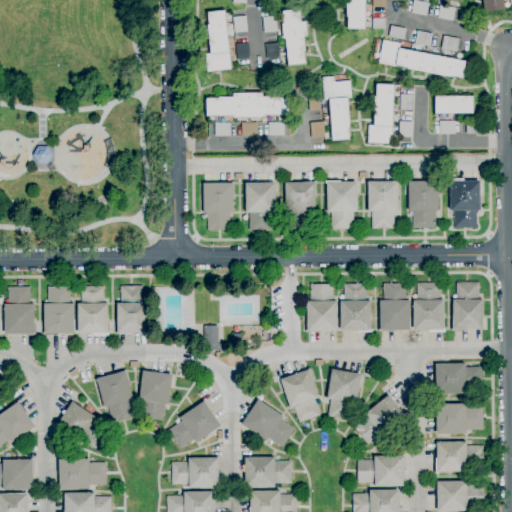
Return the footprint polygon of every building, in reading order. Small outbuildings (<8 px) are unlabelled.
[(364,0),(364,29),(348,29),(348,16),(346,16),(346,0),(364,0)] [(370,0),(371,7),(384,8),(384,0),(370,0)] [(426,16),(411,13),(413,0),(429,3),(426,16)] [(484,13),(482,0),(503,0),(505,10),(484,13)] [(453,21),(437,18),(439,5),(455,8),(453,21)] [(288,65),(285,38),(283,39),(281,24),(284,24),(282,11),(299,10),(300,22),(305,22),(307,36),(303,37),(304,51),(303,51),(304,63),(288,65)] [(207,72),(205,55),(211,54),(207,25),(209,25),(207,13),(224,11),(230,69),(207,72)] [(234,33),(232,18),(245,16),(247,32),(234,33)] [(264,33),(262,18),(275,16),(277,32),(264,33)] [(372,29),(372,19),(385,19),(385,29),(372,29)] [(404,40),(389,37),(390,26),(406,29),(404,40)] [(430,47),(414,44),(417,31),(432,34),(430,47)] [(456,52),(441,49),(443,36),(458,39),(456,52)] [(462,78),(449,75),(449,77),(407,69),(408,68),(395,65),(395,67),(378,63),(383,40),(400,44),(399,49),(465,62),(462,78)] [(237,60),(235,44),(248,43),(250,59),(237,60)] [(267,60),(265,45),(278,43),(280,59),(267,60)] [(332,141),(329,100),(324,100),(322,78),(332,77),(333,83),(349,81),(351,98),(347,98),(349,127),(348,127),(349,139),(332,141)] [(391,144),(368,143),(368,126),(374,126),(375,97),(376,97),(376,85),(393,85),(391,144)] [(234,120),(222,120),(222,116),(206,116),(206,99),(219,99),(219,98),(233,98),(233,94),(262,94),(262,97),(276,97),(276,99),(288,99),(288,115),(262,115),(262,117),(234,118),(234,120)] [(309,112),(308,96),(319,95),(320,111),(309,112)] [(412,111),(400,110),(400,95),(413,95),(412,111)] [(472,113),(435,114),(435,97),(472,97),(472,113)] [(439,135),(439,122),(454,121),(455,134),(439,135)] [(466,134),(466,121),(476,121),(477,134),(466,134)] [(311,139),(310,123),(323,122),(324,137),(311,139)] [(411,138),(398,137),(399,122),(412,122),(411,138)] [(214,137),(214,123),(230,123),(230,136),(214,137)] [(241,136),(241,123),(257,123),(257,136),(241,136)] [(268,136),(268,123),(284,123),(284,136),(268,136)] [(37,164),(32,156),(37,147),(47,147),(52,155),(47,164),(37,164)] [(476,228),(453,228),(453,211),(449,211),(449,179),(464,179),(464,181),(479,181),(479,211),(476,211),(476,228)] [(331,230),(330,212),(327,212),(326,184),(324,184),(324,181),(340,181),(340,182),(356,182),(357,212),(353,212),(353,229),(331,230)] [(372,229),(371,212),(368,212),(367,182),(397,182),(397,212),(394,212),(394,229),(372,229)] [(435,229),(412,228),(412,211),(408,211),(408,182),(438,182),(438,212),(435,212),(435,229)] [(249,230),(249,213),(245,213),(245,184),(275,183),(275,213),(270,213),(271,230),(249,230)] [(292,230),(292,213),(285,213),(285,183),(315,183),(315,212),(308,213),(308,230),(292,230)] [(207,231),(207,214),(203,214),(203,184),(233,184),(233,213),(229,213),(229,230),(207,231)] [(444,332),(430,333),(430,331),(413,331),(413,301),(417,301),(416,284),(439,283),(439,300),(443,300),(443,329),(444,329),(444,332)] [(483,330),(453,330),(452,300),(456,300),(456,283),(478,283),(478,300),(482,300),(483,330)] [(307,332),(306,302),(310,302),(310,285),(332,284),(332,302),(336,302),(336,331),(307,332)] [(371,333),(357,333),(357,331),(340,331),(340,301),(344,301),(344,284),(366,284),(366,301),(370,301),(370,330),(371,330),(371,333)] [(380,331),(379,301),(383,301),(383,284),(405,284),(406,301),(409,301),(410,330),(380,331)] [(34,334),(4,335),(4,305),(8,305),(8,287),(30,287),(30,304),(34,304),(34,334)] [(74,334),(44,334),(44,304),(47,304),(47,287),(70,287),(70,304),(74,304),(74,334)] [(93,336),(93,334),(78,334),(77,304),(81,304),(81,287),(103,287),(103,304),(107,304),(107,332),(108,332),(108,336),(93,336)] [(117,334),(116,304),(120,304),(120,287),(142,287),(143,303),(146,303),(147,333),(117,334)] [(204,351),(203,326),(218,326),(218,351),(204,351)] [(262,339),(262,332),(264,332),(264,331),(270,331),(270,339),(262,339)] [(435,395),(435,365),(465,364),(465,368),(482,368),(482,390),(465,391),(465,394),(435,395)] [(299,423),(293,407),(290,408),(280,380),(308,370),(318,398),(314,400),(319,416),(299,423)] [(349,421),(327,417),(330,400),(326,399),(331,370),(361,375),(356,404),(352,404),(349,421)] [(112,424),(107,407),(104,408),(96,380),(125,372),(133,400),(129,401),(134,418),(112,424)] [(162,422),(140,419),(142,402),(139,401),(142,372),(172,375),(168,405),(164,404),(162,422)] [(367,445),(353,428),(367,417),(364,414),(388,395),(397,406),(396,406),(406,419),(383,437),(381,435),(367,445)] [(180,450),(167,431),(181,421),(179,418),(205,400),(213,412),(211,413),(220,427),(196,443),(194,440),(180,450)] [(282,448),(268,439),(266,441),(241,425),(257,400),(282,416),(280,420),(294,429),(282,448)] [(0,447),(0,414),(18,402),(35,427),(11,444),(8,441),(0,447)] [(96,450),(82,441),(80,443),(55,427),(72,402),(97,418),(94,422),(109,431),(96,450)] [(465,434),(436,434),(435,405),(465,404),(465,408),(483,408),(483,431),(465,431),(465,434)] [(435,474),(435,459),(436,459),(436,443),(466,442),(466,446),(483,446),(483,468),(466,469),(466,472),(438,473),(438,474),(435,474)] [(374,487),(374,483),(357,483),(357,461),(373,461),(373,457),(403,457),(404,487),(374,487)] [(274,488),(245,488),(244,458),(274,458),(274,462),(291,462),(291,484),(274,485),(274,488)] [(218,489),(188,489),(188,485),(171,485),(171,463),(188,463),(188,459),(218,459),(218,489)] [(3,490),(3,486),(0,486),(0,464),(2,464),(2,461),(32,460),(32,490),(3,490)] [(59,490),(58,460),(88,460),(88,463),(105,463),(106,485),(89,486),(89,489),(59,490)] [(467,511),(437,511),(437,482),(466,482),(467,485),(483,485),(483,508),(467,508),(467,511)] [(399,511),(352,511),(352,495),(369,494),(369,491),(399,490),(399,511)] [(248,511),(248,508),(250,508),(250,492),(279,491),(280,495),(297,495),(297,511),(248,511)] [(213,511),(166,511),(166,496),(183,496),(183,493),(213,492),(213,511)] [(64,511),(64,493),(94,493),(94,497),(111,497),(111,511),(64,511)] [(0,511),(0,494),(27,494),(27,511),(0,511)]
